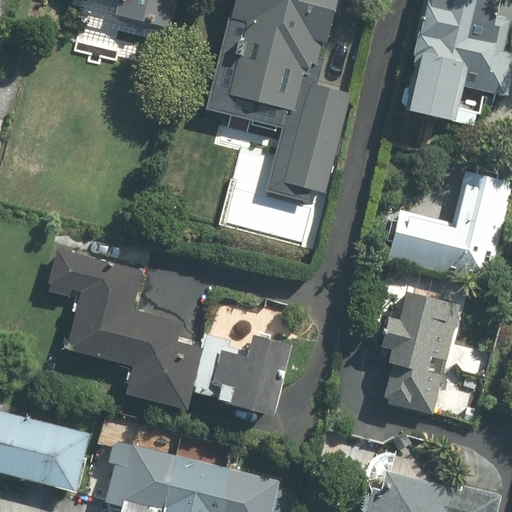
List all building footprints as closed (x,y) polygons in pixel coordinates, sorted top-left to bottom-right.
[(123,0),(119,21),(166,32),(173,0),(123,0)] [(281,133),(265,195),(305,206),(308,194),(325,198),(351,96),(311,86),(321,44),(332,47),(343,0),(233,0),(204,113),(281,133)] [(511,74),(511,57),(502,55),(509,22),(494,20),(498,0),(425,0),(402,119),(472,133),(476,113),(457,109),(461,89),(507,98),(511,74)] [(397,235),(390,261),(458,279),(455,291),(487,299),(510,209),(459,196),(445,248),(397,235)] [(249,337),(245,351),(178,332),(180,322),(135,310),(144,275),(90,260),(65,353),(129,371),(122,397),(185,414),(190,394),(209,399),(207,406),(272,423),(291,348),(249,337)] [(408,298),(388,294),(377,341),(389,344),(373,409),(475,433),(502,318),(444,305),(446,296),(411,288),(408,298)] [(0,413),(0,476),(73,496),(89,437),(0,413)] [(271,511),(279,481),(113,440),(107,464),(113,466),(103,506),(104,511),(271,511)] [(497,511),(502,496),(460,485),(459,492),(392,474),(386,494),(379,493),(377,493),(376,493),(374,493),(373,494),(372,494),(370,495),(369,495),(368,496),(367,497),(366,498),(365,499),(364,500),(363,502),(362,503),(362,504),(361,505),(361,507),(361,508),(361,510),(361,511),(360,511),(497,511)]
